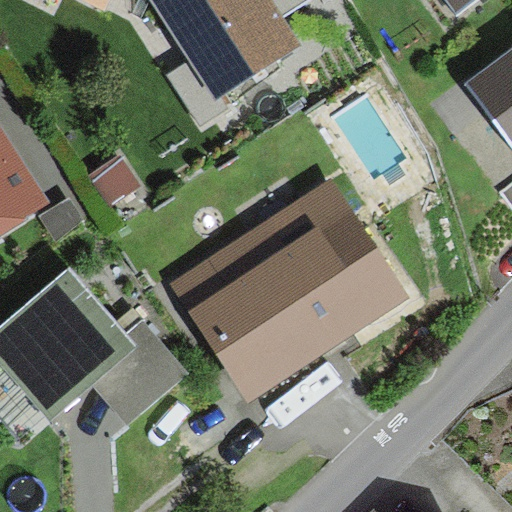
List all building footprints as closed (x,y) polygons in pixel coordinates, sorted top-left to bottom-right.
[(296,51),(263,0),(157,0),(220,99),(296,51)] [(281,0),(286,16),(317,8),(314,0),(281,0)] [(511,59),(472,89),(511,143),(511,59)] [(0,234),(42,207),(0,143),(0,234)] [(173,287),(241,392),(391,294),(341,218),(226,293),(207,265),(173,287)] [(127,350),(70,285),(0,346),(0,366),(47,420),(127,350)]
